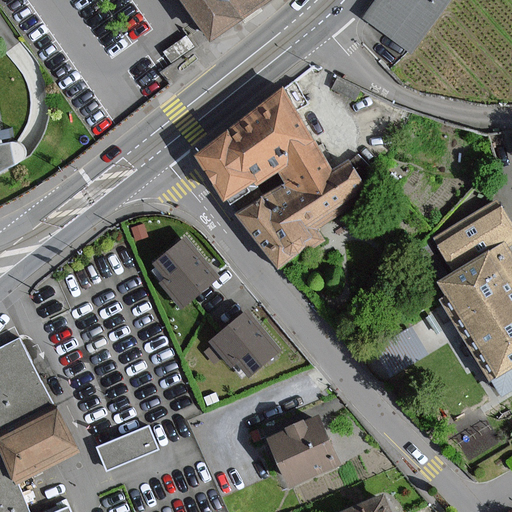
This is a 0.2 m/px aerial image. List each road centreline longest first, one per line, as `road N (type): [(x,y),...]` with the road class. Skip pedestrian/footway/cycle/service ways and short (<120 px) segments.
road 1 (residential): [(474,511),(164,159)]
road 2 (residential): [(327,27),(388,89),(461,115),(511,118)]
road 3 (secondary): [(305,0),(141,132)]
road 4 (secondary): [(164,159),(327,27)]
road 5 (secondary): [(0,289),(164,159)]
